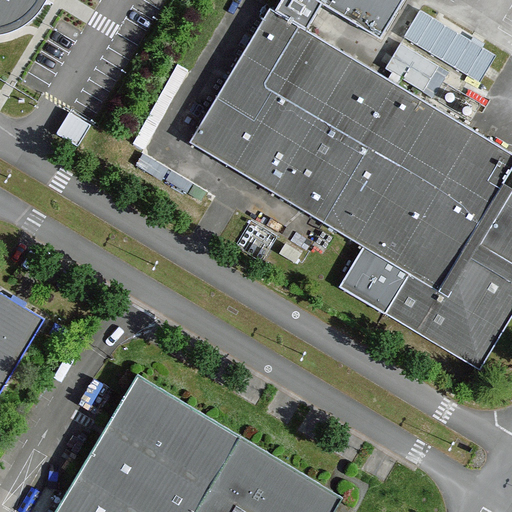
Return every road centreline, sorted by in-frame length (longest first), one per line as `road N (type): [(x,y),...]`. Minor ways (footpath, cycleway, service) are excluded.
road 1 (unclassified): [(170,297),(495,492)]
road 2 (unclassified): [(0,197),(170,297)]
